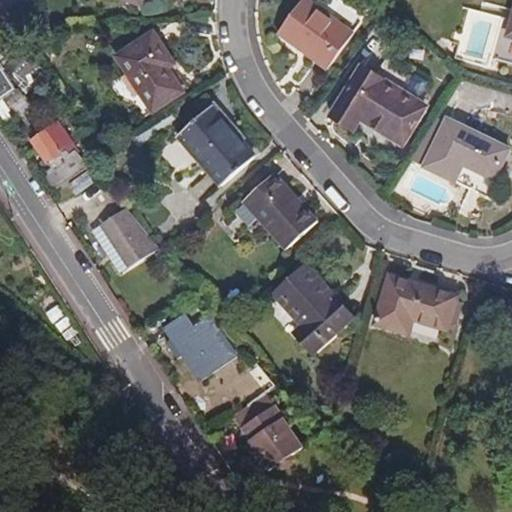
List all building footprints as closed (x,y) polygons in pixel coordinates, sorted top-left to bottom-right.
[(105,0),(135,10),(137,0),(105,0)] [(321,73),(347,38),(300,2),(274,36),(321,73)] [(188,88),(152,34),(116,58),(151,112),(188,88)] [(29,78),(41,70),(29,52),(4,69),(5,69),(24,97),(36,89),(29,78)] [(0,101),(16,90),(0,66),(0,101)] [(418,116),(357,73),(324,121),(344,135),(352,123),(393,151),(418,116)] [(258,156),(216,105),(177,137),(219,188),(258,156)] [(87,169),(76,153),(78,152),(60,125),(35,142),(53,170),(48,173),(59,189),(87,169)] [(489,188),(504,158),(442,129),(442,131),(432,126),(404,167),(420,174),(419,177),(449,191),(457,173),(489,188)] [(286,251),(316,224),(273,177),(243,203),(286,251)] [(129,273),(158,251),(127,211),(123,214),(99,232),(129,273)] [(310,354),(350,319),(305,268),(273,295),(302,328),(293,335),(310,354)] [(446,331),(457,295),(390,275),(375,324),(408,333),(412,321),(446,331)] [(233,362),(206,321),(178,339),(205,380),(233,362)] [(276,388),(262,372),(252,380),(266,396),(273,391),(276,388)] [(309,445),(273,391),(266,396),(235,416),(252,441),(251,441),(260,454),(271,471),(278,466),(281,471),(289,472),(295,468),(296,461),(293,456),(309,445)] [(260,454),(251,441),(246,445),(254,458),(260,454)]
